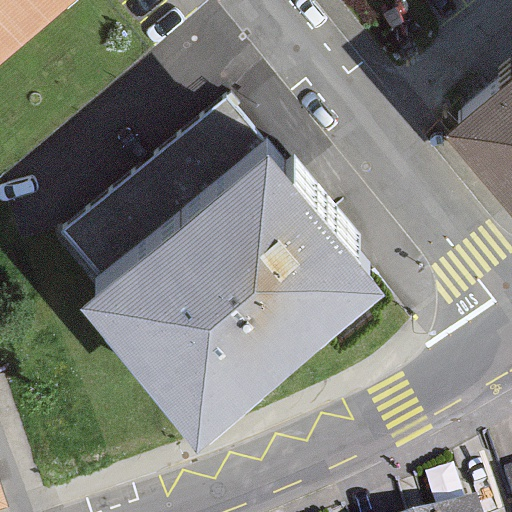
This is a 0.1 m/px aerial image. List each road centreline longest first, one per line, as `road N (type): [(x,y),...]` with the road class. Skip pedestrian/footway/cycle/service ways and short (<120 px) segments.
road 1 (residential): [(141,511),(330,442),(511,339)]
road 2 (residential): [(255,0),(511,312)]
